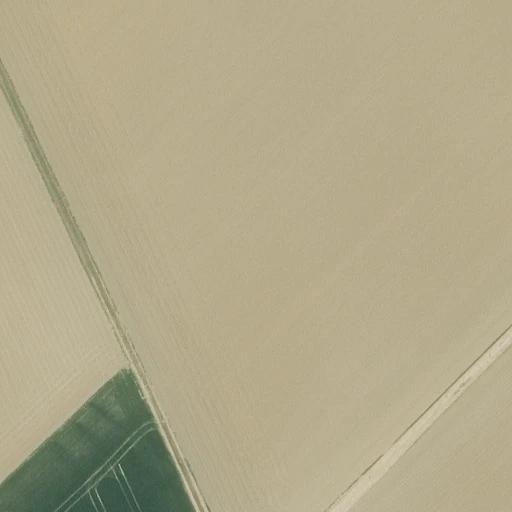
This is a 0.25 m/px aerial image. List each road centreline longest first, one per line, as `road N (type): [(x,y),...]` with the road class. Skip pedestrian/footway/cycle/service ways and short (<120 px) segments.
road 1 (track): [(204,511),(0,69)]
road 2 (track): [(327,511),(511,327)]
